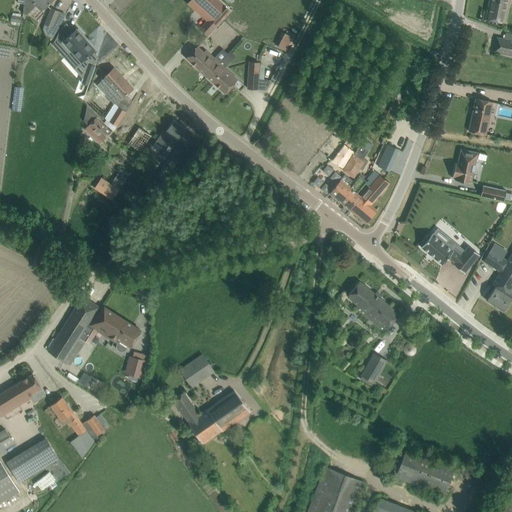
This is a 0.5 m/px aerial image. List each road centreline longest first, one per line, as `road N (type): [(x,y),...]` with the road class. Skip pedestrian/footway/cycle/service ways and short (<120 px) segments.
road 1 (tertiary): [(333,218),(169,86),(88,0)]
road 2 (unclassified): [(368,247),(405,180),(460,2)]
road 3 (unclassified): [(333,218),(306,239),(223,251),(142,275),(86,276)]
road 4 (tertiary): [(511,358),(368,247)]
road 5 (track): [(242,149),(316,0)]
road 6 (track): [(294,241),(246,375)]
road 7 (residential): [(0,371),(25,353),(86,276)]
